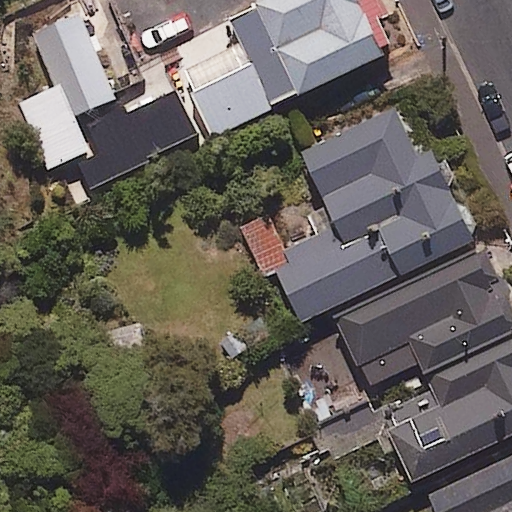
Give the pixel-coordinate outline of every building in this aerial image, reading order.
[(167,86),(195,140),(303,83),(259,0),(255,0),(150,55),(167,86)] [(259,0),(303,83),(398,34),(379,0),(259,0)] [(114,97),(123,92),(80,8),(30,34),(54,80),(15,101),(50,168),(72,157),(97,144),(81,114),(114,97)] [(114,97),(81,114),(97,144),(72,157),(91,193),(195,140),(167,86),(130,105),(123,92),(114,97)] [(433,158),(404,98),(304,145),(329,198),(307,209),(317,230),(270,252),(300,316),(482,230),(445,152),(433,158)] [(511,428),(511,286),(489,236),(339,306),(372,378),(424,355),(442,396),(391,419),(416,472),(511,428)] [(511,511),(511,447),(432,486),(444,511),(511,511)]
